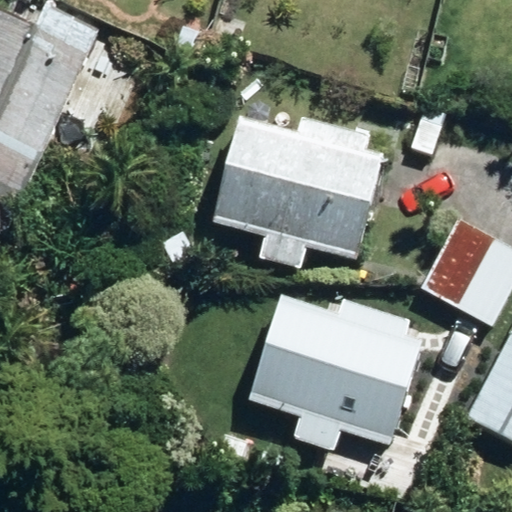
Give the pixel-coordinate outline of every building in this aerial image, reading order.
[(0,227),(12,233),(105,23),(53,0),(48,0),(37,23),(0,6),(0,227)] [(511,0),(467,0),(455,49),(511,64),(511,0)] [(211,41),(259,52),(267,21),(219,8),(211,41)] [(178,51),(204,58),(211,30),(187,23),(178,51)] [(412,151),(433,156),(443,119),(423,114),(412,151)] [(260,259),(303,270),(309,250),(358,261),(385,155),(370,152),(373,137),(301,118),(299,134),(237,118),(212,226),(265,239),(260,259)] [(426,287),(496,324),(511,293),(511,242),(462,217),(426,287)] [(293,434),(334,447),(340,426),(391,442),(423,337),(406,331),(411,317),(341,296),(337,311),(278,294),(247,398),(299,415),(293,434)] [(511,338),(470,420),(511,440),(511,338)]
